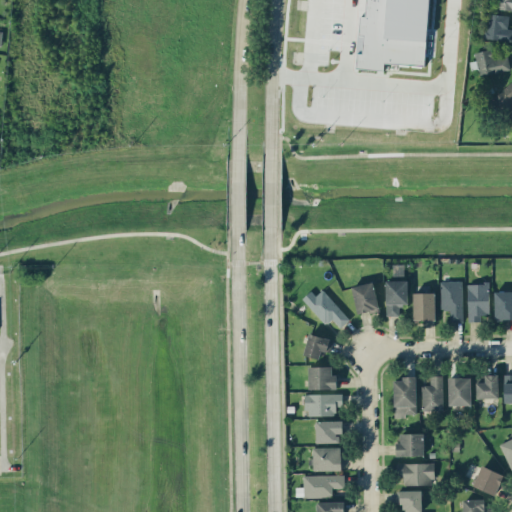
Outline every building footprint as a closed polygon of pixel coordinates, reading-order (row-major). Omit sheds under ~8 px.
[(365,0),(364,16),(360,15),(359,35),(364,35),(363,53),(357,52),(356,68),(384,69),(384,63),(426,65),(429,0),(365,0)] [(511,0),(497,0),(498,10),(511,9),(511,0)] [(511,27),(508,28),(509,15),(486,13),(484,39),(511,41),(511,27)] [(510,70),(508,55),(493,57),(492,49),(475,51),(476,60),(470,61),(471,68),(478,67),(479,74),(510,70)] [(511,115),(511,79),(492,101),(510,118),(511,115)] [(387,315),(400,315),(399,305),(408,305),(408,279),(386,280),(387,315)] [(462,280),(441,281),(441,309),(450,309),(450,321),(463,321),(462,280)] [(357,313),(378,310),(375,282),(353,285),(357,313)] [(467,283),(468,320),(481,320),(481,315),(490,315),(489,283),(467,283)] [(332,318),(340,327),(350,318),(322,289),(307,303),(326,324),(332,318)] [(511,290),(494,291),(495,319),(511,318),(511,290)] [(413,319),(436,319),(436,292),(413,292),(413,319)] [(320,358),(321,350),(331,352),(333,338),(309,333),(304,355),(320,358)] [(309,366),(309,388),(337,388),(337,374),(333,374),(333,365),(309,366)] [(499,397),(498,374),(485,374),(485,382),(476,382),(477,397),(499,397)] [(443,375),(430,375),(431,385),(422,385),(422,410),(443,409),(443,375)] [(449,405),(471,405),(471,377),(449,376),(449,405)] [(394,377),(394,417),(406,417),(406,413),(416,413),(416,377),(394,377)] [(306,415),(336,415),(336,405),(343,405),(342,393),(306,393),(306,415)] [(316,442),(339,442),(339,433),(343,433),(343,420),(316,420),(316,442)] [(424,432),(398,433),(398,456),(425,455),(424,432)] [(511,437),(500,443),(511,471),(511,437)] [(342,447),(312,447),(312,470),(342,470),(342,447)] [(434,484),(434,462),(396,462),(396,473),(403,473),(403,484),(434,484)] [(504,474),(482,464),(473,485),(495,495),(504,474)] [(344,474),(304,475),(304,486),(296,486),(296,497),(333,496),(333,488),(344,487),(344,474)] [(422,511),(422,489),(397,490),(397,504),(404,503),(404,511),(422,511)] [(463,499),(463,511),(493,511),(494,508),(485,508),(485,498),(463,499)]
